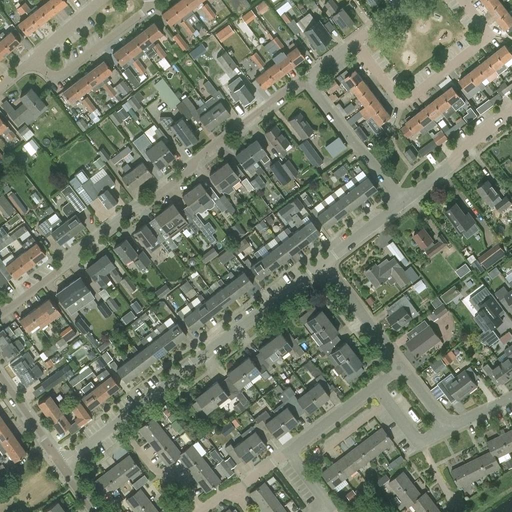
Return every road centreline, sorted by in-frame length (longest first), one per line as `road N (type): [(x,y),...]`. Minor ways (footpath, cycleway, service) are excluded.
road 1 (residential): [(309,84),(297,83),(192,162),(190,172),(144,207),(132,206),(70,252),(65,267),(0,309)]
road 2 (residential): [(118,420),(326,261)]
road 3 (residential): [(353,42),(402,104),(488,35),(461,0)]
road 4 (residential): [(33,62),(51,75),(66,72),(150,8),(149,0)]
road 5 (residential): [(402,203),(309,84)]
road 6 (residential): [(402,203),(510,110)]
road 7 (residential): [(118,420),(154,471),(173,471),(204,511)]
road 8 (residential): [(403,364),(326,261)]
